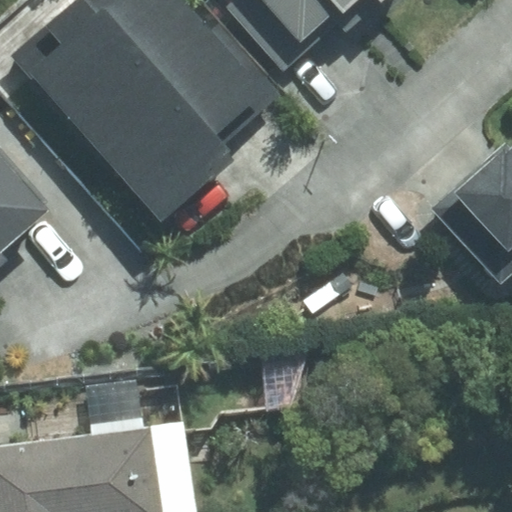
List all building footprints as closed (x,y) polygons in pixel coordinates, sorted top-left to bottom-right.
[(279,104),(183,0),(88,0),(22,60),(162,212),(279,104)] [(266,0),(309,48),(362,0),(266,0)] [(0,271),(15,259),(6,250),(54,206),(0,148),(0,271)] [(511,149),(441,207),(501,280),(511,271),(511,149)] [(168,511),(159,433),(0,450),(0,511),(168,511)]
